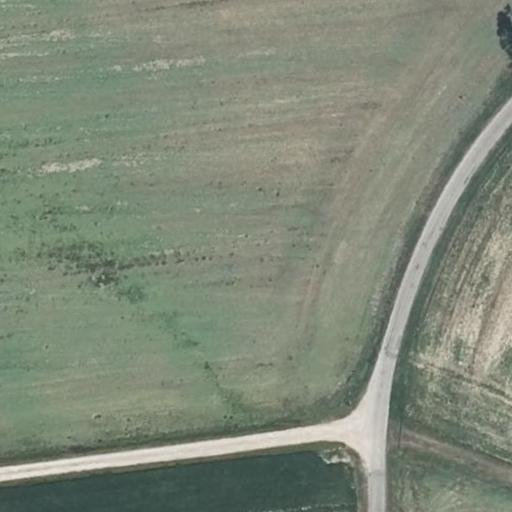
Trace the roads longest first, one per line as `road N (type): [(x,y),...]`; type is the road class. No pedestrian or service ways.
road 1 (unclassified): [(511,106),(468,152),(379,344),(374,511)]
road 2 (track): [(375,428),(0,473)]
road 3 (track): [(375,428),(511,482)]
